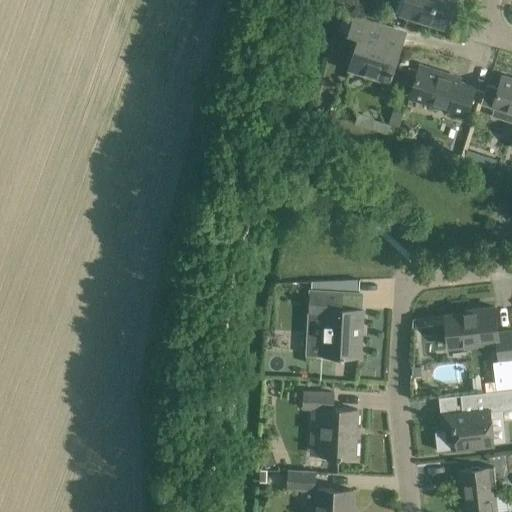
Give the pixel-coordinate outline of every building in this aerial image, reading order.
[(445,28),(454,0),(397,0),(394,9),(396,13),(445,28)] [(359,36),(349,69),(389,82),(405,32),(354,16),(349,33),(359,36)] [(420,64),(418,70),(408,68),(405,78),(414,81),(409,97),(449,110),(448,113),(465,118),(475,86),(459,81),(460,77),(420,64)] [(480,103),(494,107),(491,116),(511,121),(511,143),(511,148),(511,77),(502,75),(498,87),(486,84),(480,103)] [(358,112),(354,124),(387,134),(390,124),(373,119),(374,117),(358,112)] [(463,132),(456,151),(464,154),(467,144),(466,144),(469,134),(463,132)] [(323,317),(321,354),(356,356),(358,324),(362,324),(363,309),(341,308),(341,291),(310,290),(308,316),(323,317)] [(511,330),(497,332),(495,307),(474,309),(475,312),(445,315),(449,346),(496,341),(498,363),(511,361),(511,330)] [(511,408),(511,388),(460,395),(463,413),(445,415),(446,430),(435,432),(438,451),(493,444),(489,411),(511,408)] [(355,456),(358,410),(333,408),(334,393),(303,391),(302,409),(313,409),(311,453),(355,456)] [(277,463),(272,450),(260,455),(266,468),(277,463)] [(487,468),(458,471),(460,485),(465,485),(468,511),(496,511),(494,490),(490,491),(487,468)] [(287,469),(286,489),(315,490),(316,470),(287,469)] [(318,488),(316,511),(351,511),(353,490),(318,488)]
